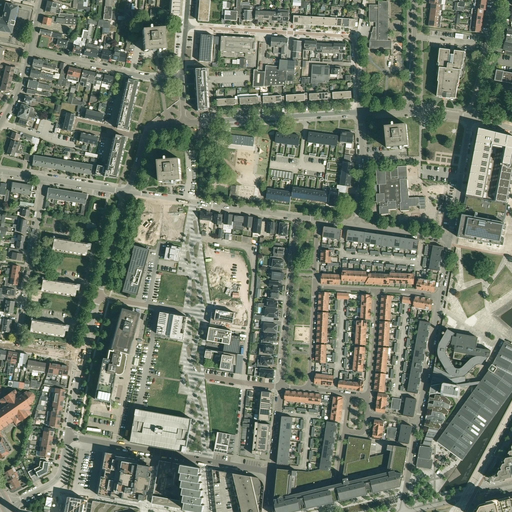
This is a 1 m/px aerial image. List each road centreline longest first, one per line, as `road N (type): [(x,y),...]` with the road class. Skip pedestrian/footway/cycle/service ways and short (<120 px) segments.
road 1 (unclassified): [(360,112),(349,37),(185,27)]
road 2 (unclassified): [(235,467),(257,248)]
road 3 (residential): [(183,122),(360,112)]
road 4 (residential): [(15,348),(44,178)]
road 5 (residential): [(297,218),(128,191)]
road 6 (residential): [(281,386),(297,218)]
road 7 (residential): [(194,315),(201,327),(190,374),(206,458)]
road 8 (residential): [(68,436),(206,462)]
road 9 (residential): [(153,77),(29,51)]
road 10 (residential): [(417,421),(440,298)]
road 11 (residential): [(450,239),(471,118)]
